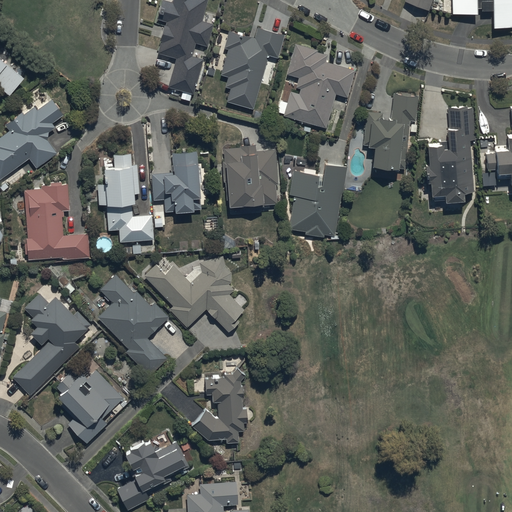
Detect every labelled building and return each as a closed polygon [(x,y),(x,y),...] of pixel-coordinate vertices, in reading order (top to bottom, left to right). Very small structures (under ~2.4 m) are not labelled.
[(167,89),(182,93),(180,100),(189,103),(192,96),(202,60),(192,57),(195,45),(206,48),(213,25),(202,22),(207,0),(172,0),(171,3),(161,0),(156,20),(165,22),(156,55),(175,60),(167,89)] [(404,0),(404,3),(427,12),(431,0),(404,0)] [(511,0),(451,0),(452,17),(477,17),(477,10),(481,10),(481,13),(492,13),(493,30),(511,29),(511,0)] [(253,111),(268,57),(278,60),(284,36),(257,28),(254,39),(228,32),(223,50),(227,51),(220,77),(228,80),(226,89),(230,90),(226,103),(253,111)] [(291,92),(287,104),(280,102),(277,113),(284,115),(283,117),(325,129),(336,95),(347,98),(355,72),(325,63),(327,56),(317,53),(317,51),(295,45),(286,76),(298,79),(294,93),(291,92)] [(0,92),(8,99),(24,81),(0,61),(0,92)] [(383,114),(366,113),(364,146),(368,146),(368,150),(374,150),(372,171),(399,173),(402,126),(410,126),(410,122),(416,123),(418,97),(412,96),(412,94),(401,93),(401,95),(393,95),(391,123),(382,122),(383,114)] [(0,179),(28,160),(35,169),(56,154),(47,142),(48,133),(55,129),(52,125),(63,118),(52,101),(37,111),(35,108),(24,115),(23,113),(4,125),(9,132),(0,137),(0,179)] [(474,191),(470,140),(474,139),(472,105),(449,106),(449,129),(447,129),(448,149),(443,149),(442,146),(428,147),(429,165),(425,165),(425,183),(431,183),(432,196),(445,196),(445,202),(464,201),(464,194),(474,191)] [(510,174),(511,188),(511,106),(510,107),(511,128),(511,133),(506,134),(508,152),(487,153),(488,169),(495,168),(496,176),(510,174)] [(278,186),(276,151),(256,153),(256,148),(223,150),(223,163),(221,163),(222,185),(225,185),(226,202),(228,202),(228,210),(264,208),(264,207),(277,206),(276,186),(278,186)] [(173,174),(151,175),(153,201),(164,201),(164,213),(174,213),(174,215),(193,214),(192,212),(201,211),(198,153),(171,155),(173,174)] [(119,232),(119,243),(154,242),(153,230),(162,230),(162,218),(152,218),(152,215),(133,216),(133,208),(134,208),(134,196),(139,196),(138,166),(131,166),(131,156),(113,156),(114,171),(103,171),(103,186),(96,186),(97,207),(106,206),(106,232),(119,232)] [(343,195),(346,168),(323,165),(322,177),(292,172),(289,196),(293,197),(288,231),(305,234),(305,235),(324,238),(324,236),(335,237),(341,195),(343,195)] [(25,260),(62,258),(63,260),(89,259),(88,236),(63,237),(62,212),(68,212),(67,186),(61,186),(61,184),(51,184),(51,187),(40,188),(40,190),(24,191),(25,209),(26,209),(27,239),(26,239),(26,245),(24,245),(25,260)] [(155,266),(143,278),(173,308),(169,311),(187,330),(205,312),(228,335),(239,323),(236,320),(245,312),(229,296),(233,292),(228,286),(230,284),(231,283),(231,282),(231,281),(231,280),(231,279),(231,278),(231,277),(231,276),(230,276),(230,275),(230,274),(230,273),(229,273),(229,272),(228,271),(228,270),(227,270),(227,269),(226,269),(225,268),(223,258),(199,263),(201,273),(193,281),(188,276),(185,279),(173,266),(163,275),(155,266)] [(115,276),(99,291),(112,305),(98,319),(128,351),(126,353),(148,377),(166,360),(147,340),(169,320),(154,304),(150,308),(134,292),(132,294),(115,276)] [(12,378),(29,396),(79,348),(74,343),(91,327),(76,311),(72,316),(54,298),(49,304),(39,294),(23,309),(32,319),(29,322),(36,329),(29,335),(42,349),(12,378)] [(54,390),(60,396),(55,401),(74,420),(67,427),(86,446),(107,425),(103,421),(112,412),(115,416),(127,404),(123,401),(124,400),(95,371),(86,381),(81,375),(75,382),(68,375),(54,390)] [(192,427),(208,442),(226,441),(226,445),(238,444),(238,433),(244,432),(244,424),(246,424),(246,409),(242,409),(242,399),(243,399),(242,388),(240,388),(240,382),(244,378),(236,371),(232,375),(226,376),(226,379),(218,379),(218,375),(212,375),(212,380),(205,380),(205,391),(212,391),(212,403),(218,403),(218,420),(215,420),(206,411),(192,427)] [(116,485),(128,508),(147,498),(143,490),(163,480),(162,477),(183,466),(178,457),(183,454),(175,440),(153,451),(149,442),(124,455),(132,469),(138,466),(141,472),(116,485)] [(250,511),(251,506),(229,506),(229,509),(224,509),(224,502),(238,501),(237,483),(200,484),(200,495),(186,495),(186,511),(250,511)]
